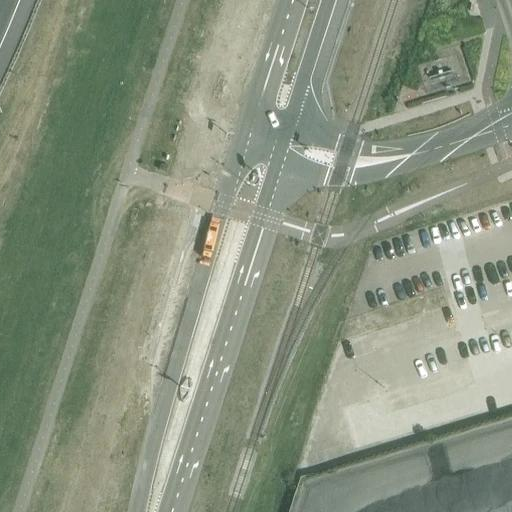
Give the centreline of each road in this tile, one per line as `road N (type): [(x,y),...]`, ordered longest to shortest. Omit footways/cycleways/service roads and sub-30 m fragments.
road 1 (secondary): [(244,135),(177,351),(139,511)]
road 2 (secondary): [(174,511),(280,165)]
road 3 (secondary): [(290,0),(244,135)]
road 4 (unclassified): [(280,165),(327,176),(372,173),(415,155)]
road 5 (secondary): [(287,127),(329,0)]
road 6 (unclassified): [(415,155),(287,127)]
